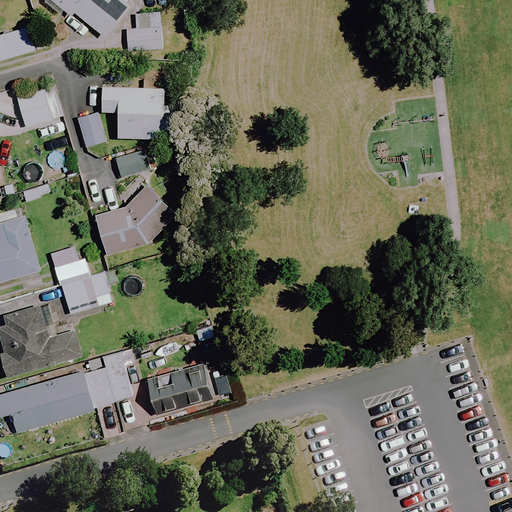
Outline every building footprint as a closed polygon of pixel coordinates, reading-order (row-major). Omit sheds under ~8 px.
[(70,23),(77,14),(106,38),(131,6),(123,0),(43,0),(43,1),(58,13),(70,23)] [(28,17),(24,1),(7,6),(12,22),(28,17)] [(30,32),(29,28),(0,35),(0,61),(45,49),(40,32),(39,30),(30,32)] [(164,50),(162,29),(128,31),(129,52),(164,50)] [(166,89),(103,87),(103,112),(118,113),(117,138),(175,140),(176,118),(165,117),(166,89)] [(65,119),(56,88),(18,99),(27,130),(65,119)] [(99,114),(80,118),(86,147),(106,143),(99,114)] [(155,170),(149,150),(116,159),(122,179),(155,170)] [(172,222),(173,207),(147,178),(117,195),(123,209),(96,218),(108,254),(150,242),(172,222)] [(0,215),(0,283),(41,271),(25,217),(22,209),(0,215)] [(90,277),(79,245),(51,254),(72,315),(114,300),(104,272),(90,277)] [(49,335),(40,304),(0,315),(0,335),(5,352),(2,354),(9,379),(82,357),(73,327),(49,335)] [(133,398),(119,352),(103,357),(105,363),(0,395),(0,418),(14,414),(20,433),(133,398)] [(216,398),(207,358),(148,372),(154,397),(165,394),(168,409),(216,398)]
